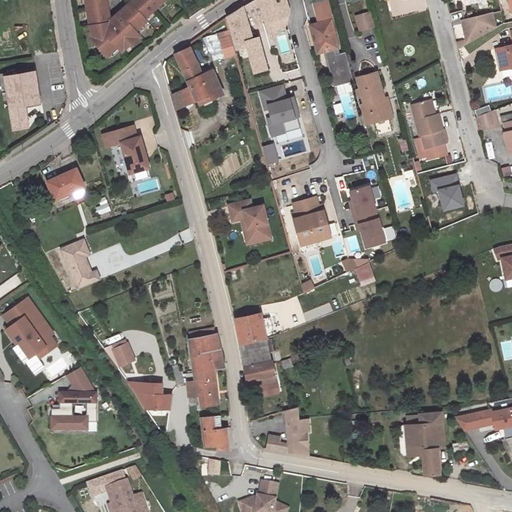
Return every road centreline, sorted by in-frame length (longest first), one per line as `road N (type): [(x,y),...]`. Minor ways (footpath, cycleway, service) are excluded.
road 1 (unclassified): [(149,61),(202,227),(245,448),(258,460),(486,498)]
road 2 (residential): [(511,200),(486,196),(435,0)]
road 3 (residential): [(296,0),(332,152),(329,168),(285,184)]
